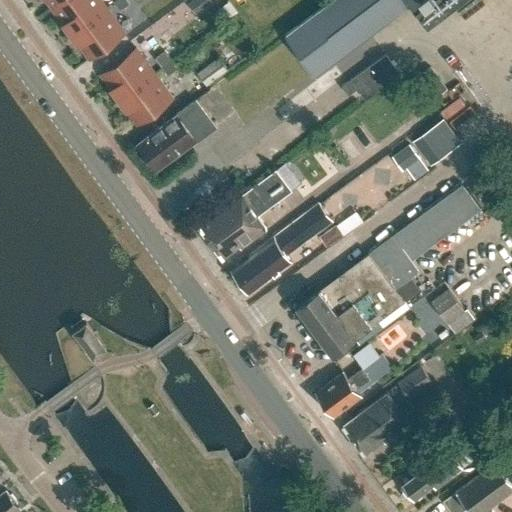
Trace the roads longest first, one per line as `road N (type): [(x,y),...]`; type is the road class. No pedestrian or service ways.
road 1 (residential): [(225,339),(511,124)]
road 2 (secondary): [(208,316),(0,37)]
road 3 (unclassified): [(208,316),(135,365),(99,370),(9,440)]
road 4 (secondary): [(351,511),(225,339)]
